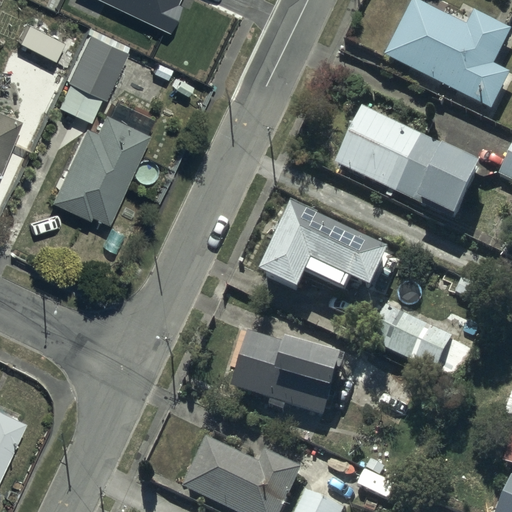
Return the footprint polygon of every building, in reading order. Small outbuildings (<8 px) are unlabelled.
[(27,0),(65,19),(74,0),(27,0)] [(97,0),(170,35),(184,7),(180,4),(181,0),(97,0)] [(469,30),(413,4),(386,63),(496,114),(511,80),(496,72),(511,36),(474,19),(469,30)] [(30,20),(18,40),(54,61),(66,41),(30,20)] [(88,33),(64,85),(99,101),(123,50),(88,33)] [(0,172),(21,123),(0,114),(0,100),(2,95),(0,94),(0,172)] [(339,169),(459,229),(485,177),(478,174),(480,170),(364,113),(337,168),(339,169)] [(108,227),(148,136),(102,115),(94,133),(83,128),(49,204),(89,221),(90,219),(108,227)] [(511,150),(499,180),(511,185),(511,150)] [(334,229),(297,213),(263,287),(302,304),(310,286),(348,304),(353,293),(376,303),(394,262),(331,234),(334,229)] [(444,281),(421,271),(405,306),(422,313),(432,292),(437,295),(444,281)] [(474,355),(388,314),(371,349),(439,382),(441,377),(459,386),(474,355)] [(289,352),(249,339),(232,395),(325,425),(333,401),(338,402),(349,366),(290,347),(289,352)] [(0,475),(24,424),(0,413),(0,475)] [(511,440),(503,464),(511,467),(511,440)] [(261,468),(207,444),(183,496),(219,511),(286,511),(304,474),(266,457),(261,468)] [(511,511),(511,480),(509,479),(495,511),(511,511)] [(338,511),(307,497),(299,511),(338,511)]
